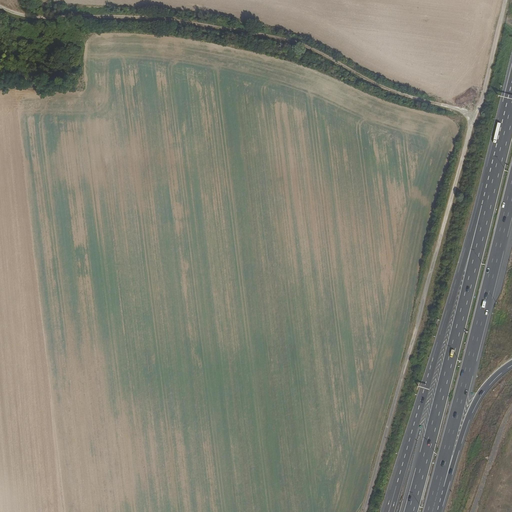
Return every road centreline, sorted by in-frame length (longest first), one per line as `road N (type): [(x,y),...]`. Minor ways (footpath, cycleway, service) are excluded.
road 1 (track): [(0,6),(281,39),(399,94),(464,113),(469,125),(363,511)]
road 2 (motorway): [(487,208),(411,511)]
road 3 (motorway): [(438,484),(511,191)]
road 4 (motorway): [(487,208),(398,487)]
road 5 (motorway): [(438,484),(476,399),(511,363)]
road 6 (track): [(469,125),(507,0)]
